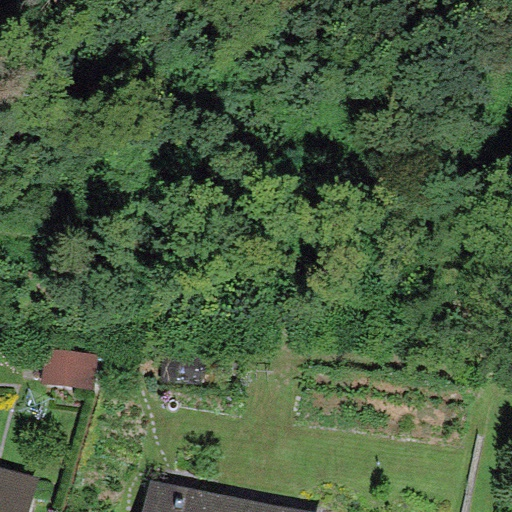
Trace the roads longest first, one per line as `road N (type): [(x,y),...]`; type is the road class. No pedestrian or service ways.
road 1 (unknown): [(0,220),(256,182),(344,217),(435,269),(487,381),(479,511)]
road 2 (unknown): [(344,217),(439,0)]
